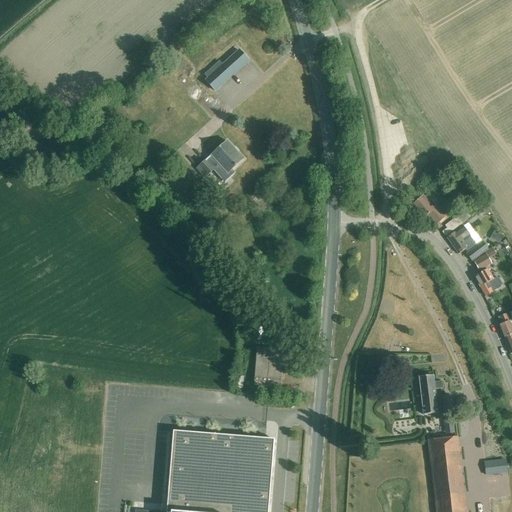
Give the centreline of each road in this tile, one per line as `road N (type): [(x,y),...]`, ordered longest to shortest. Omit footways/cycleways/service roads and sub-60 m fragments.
road 1 (secondary): [(311,511),(334,221)]
road 2 (secondary): [(334,221),(325,112),(292,0)]
road 3 (residential): [(511,387),(459,270),(429,237),(387,225)]
road 4 (unclassified): [(387,225),(361,12)]
